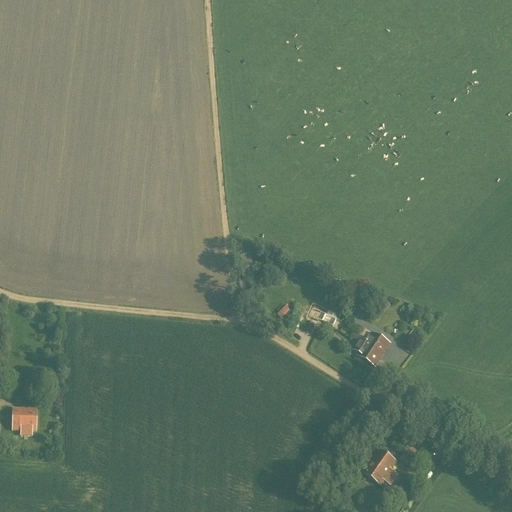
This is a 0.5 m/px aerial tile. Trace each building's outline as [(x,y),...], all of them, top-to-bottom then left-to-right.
[(318,321),(333,327),(336,318),(315,309),(311,320),(318,322),(318,321)] [(356,336),(359,330),(350,325),(347,332),(356,336)] [(384,355),(390,345),(372,334),(368,340),(372,343),(371,345),(373,347),(373,348),(384,355)] [(375,368),(384,355),(373,348),(373,347),(371,345),(372,343),(368,340),(366,343),(359,339),(352,351),(359,355),(358,357),(375,368)] [(20,432),(20,437),(32,437),(32,432),(35,432),(36,411),(13,410),(12,432),(20,432)] [(415,470),(419,465),(425,455),(410,445),(400,460),(415,470)] [(381,487),(384,483),(390,487),(398,476),(392,471),(397,464),(380,452),(372,464),(365,459),(359,468),(366,472),(364,475),(381,487)]
